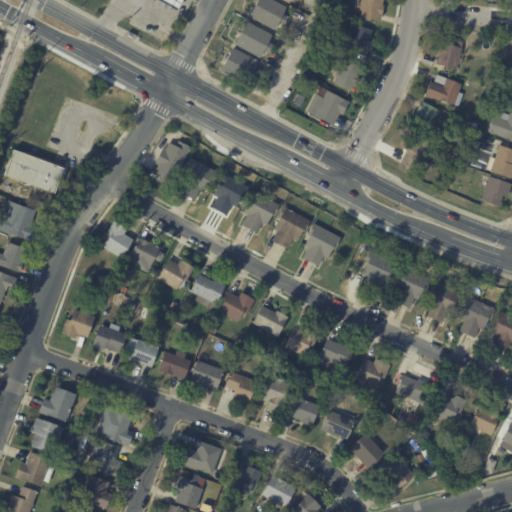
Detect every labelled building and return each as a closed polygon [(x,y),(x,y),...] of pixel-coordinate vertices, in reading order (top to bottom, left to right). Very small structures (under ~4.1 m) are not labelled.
[(151,1),(151,0),(178,0),(182,2),(175,15),(151,1)] [(283,16),(287,18),(283,26),(278,23),(274,31),(248,17),(257,0),(272,0),(286,7),(282,15),(283,16)] [(383,8),(381,16),(380,15),(378,21),(353,16),(355,5),(360,6),(361,0),(383,0),(382,5),(384,6),(383,8)] [(254,26),(271,35),(267,43),(273,45),(268,54),(263,51),(259,59),(234,45),(246,22),(254,26)] [(372,46),(369,56),(346,49),(354,24),(372,30),(369,42),(373,43),(372,46)] [(462,44),(461,48),(462,48),(459,59),(462,59),(460,65),(458,64),(456,70),(435,65),(441,43),(443,44),(445,37),(462,42),(462,44)] [(259,71),(254,81),(249,78),(245,84),(220,71),(232,48),(257,61),(253,69),(259,71)] [(359,78),(354,87),(353,86),(350,92),(333,84),(336,78),(334,77),(343,59),(362,69),(358,77),(359,78)] [(425,96),(430,82),(443,87),(443,85),(434,82),(436,75),(462,85),(459,93),(463,94),(458,107),(454,105),(453,106),(425,96)] [(328,91),(349,103),(343,115),(339,113),(333,126),(313,116),(327,91),(328,91)] [(298,102),(293,111),(286,107),(291,98),(298,102)] [(418,108),(421,101),(441,112),(430,133),(410,122),(418,108)] [(510,113),(511,113),(511,140),(488,132),(494,116),(495,117),(497,111),(509,116),(510,113)] [(423,153),(414,172),(399,164),(407,150),(398,146),(405,132),(428,144),(423,153)] [(499,142),(500,142),(498,147),(477,140),(476,142),(480,143),(476,157),(466,154),(470,140),(467,139),(470,132),(499,142)] [(179,141),(190,148),(171,181),(167,178),(164,184),(157,180),(160,174),(153,171),(157,165),(154,163),(162,148),(165,149),(169,142),(175,146),(178,141),(179,141)] [(511,173),(510,179),(485,171),(490,158),(494,159),(499,146),(511,150),(511,173)] [(53,164),(66,168),(59,187),(56,185),(53,193),(3,175),(13,149),(53,164)] [(216,171),(210,182),(208,181),(202,191),(199,189),(193,199),(179,191),(184,181),(179,179),(185,169),(183,168),(189,157),(216,171)] [(243,197),(242,197),(240,196),(235,206),(231,204),(226,214),(211,206),(216,196),(212,194),(218,184),(216,183),(222,172),(248,187),(243,197)] [(511,186),(506,198),(502,197),(498,207),(480,201),(489,177),(511,185),(511,186)] [(273,215),(271,214),(265,224),(261,222),(256,232),(241,224),(246,214),(242,212),(248,202),(246,201),(252,190),(279,204),(273,215)] [(35,228),(31,241),(0,230),(0,224),(8,200),(41,212),(35,228)] [(304,231),(302,230),(296,240),(292,238),(287,248),(272,240),(277,230),(273,228),(278,217),(277,217),(282,206),(310,220),(304,231)] [(117,223),(126,229),(124,233),(132,239),(121,258),(102,246),(108,236),(105,234),(113,220),(117,223)] [(335,248),(332,247),(327,257),(323,255),(318,265),(303,257),(308,247),(304,245),(309,234),(307,234),(313,223),(340,237),(335,248)] [(140,239),(158,248),(156,252),(162,254),(158,261),(153,258),(146,272),(125,262),(137,238),(140,239)] [(24,248),(27,249),(22,264),(28,266),(26,272),(19,270),(19,272),(0,265),(0,253),(2,254),(6,241),(24,248)] [(392,274),(392,275),(390,274),(385,285),(382,283),(377,293),(361,285),(366,275),(362,274),(367,263),(364,261),(369,250),(397,264),(392,274)] [(180,259),(193,266),(185,281),(182,279),(176,289),(157,278),(168,258),(177,264),(180,259)] [(424,289),(423,289),(418,299),(413,297),(408,308),(394,301),(399,291),(394,288),(399,278),(396,277),(401,266),(429,279),(424,289)] [(14,281),(12,287),(6,285),(0,304),(0,271),(16,277),(14,281)] [(100,283),(90,278),(93,273),(102,278),(100,283)] [(200,274),(212,280),(213,278),(225,284),(215,304),(208,301),(206,306),(194,300),(197,295),(189,291),(198,273),(200,274)] [(105,276),(111,279),(108,286),(101,283),(105,276)] [(449,313),(446,312),(441,322),(426,315),(431,306),(426,303),(431,291),(429,290),(433,280),(462,294),(457,304),(455,303),(450,314),(449,313)] [(84,281),(90,283),(86,293),(80,290),(84,281)] [(235,294),(238,296),(241,291),(254,299),(246,313),(242,311),(237,321),(217,310),(229,291),(235,294)] [(482,328),(479,327),(474,337),(459,331),(463,320),(459,318),(464,308),(462,307),(467,296),(494,308),(490,319),(488,318),(483,329),(482,328)] [(130,302),(135,305),(133,310),(127,307),(130,302)] [(210,303),(215,306),(213,310),(211,309),(209,312),(206,310),(210,303)] [(263,306),(275,312),(276,310),(287,316),(277,336),(252,322),(261,305),(263,306)] [(85,336),(76,333),(74,338),(60,333),(65,318),(69,320),(73,309),(94,316),(87,337),(85,336)] [(501,312),(511,316),(511,342),(510,342),(506,352),(491,345),(495,335),(491,333),(496,322),(494,321),(498,310),(501,312)] [(117,352),(104,347),(103,350),(91,345),(99,324),(108,327),(110,323),(119,326),(117,330),(126,333),(119,353),(117,352)] [(313,346),(309,344),(304,355),(284,346),(294,326),(303,331),(306,326),(319,332),(313,346)] [(329,339),(341,345),(342,342),(354,348),(345,368),(329,361),(327,366),(316,361),(327,338),(329,339)] [(150,366),(129,359),(137,339),(158,347),(150,367),(150,366)] [(182,378),(158,370),(164,351),(176,355),(177,350),(183,352),(181,357),(190,360),(183,378),(182,378)] [(384,378),(382,377),(376,388),(355,378),(364,359),(373,363),(375,358),(390,365),(384,378)] [(208,364),(223,370),(216,389),(202,384),(201,385),(189,381),(196,360),(208,364)] [(241,375),(256,381),(248,403),(233,397),(235,391),(224,387),(230,371),(241,375)] [(277,414),(265,409),(268,402),(256,398),(265,374),(290,383),(278,414),(277,414)] [(409,377),(417,380),(417,378),(430,384),(421,403),(412,399),(410,404),(404,402),(406,397),(395,392),(396,390),(389,387),(392,379),(399,382),(403,374),(409,377)] [(38,412),(42,398),(49,400),(54,386),(75,394),(66,422),(38,412)] [(454,394),(466,400),(456,424),(432,413),(441,393),(450,397),(452,393),(454,394)] [(319,405),(312,426),(299,421),(300,420),(285,414),(291,395),(319,405)] [(127,431),(126,434),(131,436),(127,446),(95,434),(106,405),(132,414),(126,430),(127,430),(127,431)] [(492,413),(499,416),(490,435),(469,425),(478,406),(492,413)] [(330,410),(354,421),(346,439),(331,431),(330,433),(320,429),(329,409),(330,410)] [(31,428),(35,417),(63,427),(61,434),(65,435),(62,443),(58,442),(53,455),(30,446),(35,432),(30,430),(31,428)] [(511,423),(511,452),(499,445),(501,440),(500,440),(510,422),(511,423)] [(369,437),(383,452),(366,467),(349,448),(365,432),(369,437)] [(442,439),(450,443),(445,451),(437,446),(442,438),(442,439)] [(187,448),(182,464),(210,474),(219,448),(198,441),(195,451),(187,448)] [(457,441),(463,443),(461,451),(454,449),(457,441)] [(118,449),(115,459),(122,461),(116,476),(93,468),(102,442),(119,448),(118,449)] [(25,463),(29,451),(50,459),(48,466),(53,468),(48,483),(42,480),(39,487),(13,477),(19,462),(24,464),(25,463)] [(491,459),(496,461),(491,473),(483,470),(488,457),(491,459)] [(396,489),(392,484),(389,487),(377,472),(393,458),(396,462),(400,458),(414,475),(396,489)] [(256,485),(252,483),(247,495),(227,488),(235,467),(245,470),(246,466),(261,471),(256,485)] [(109,482),(105,492),(110,494),(105,508),(79,498),(88,474),(109,482)] [(195,509),(174,502),(178,491),(173,489),(178,475),(188,479),(187,483),(202,488),(195,509)] [(271,475),(295,487),(284,507),(261,494),(271,475)] [(32,505),(29,511),(11,511),(4,509),(10,494),(17,497),(21,486),(37,492),(32,505)] [(320,507),(317,510),(319,511),(293,511),(291,510),(307,493),(320,507)] [(163,511),(167,503),(186,510),(185,511),(163,511)]
